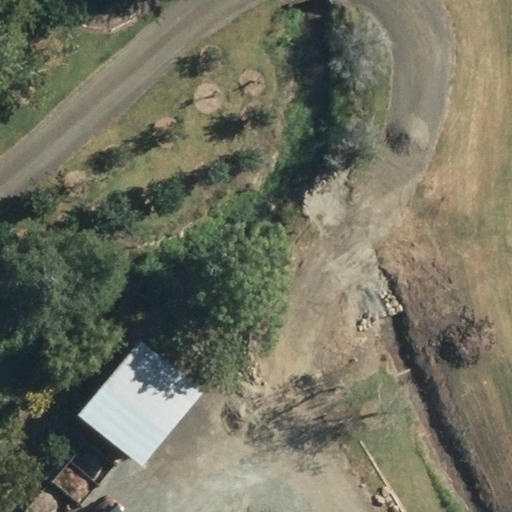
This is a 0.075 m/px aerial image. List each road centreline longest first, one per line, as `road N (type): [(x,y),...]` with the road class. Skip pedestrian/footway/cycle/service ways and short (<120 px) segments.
road 1 (unknown): [(346,511),(298,440),(284,375),(309,308),(404,139),(412,57),(405,20),(391,0)]
road 2 (unknown): [(211,0),(0,173)]
